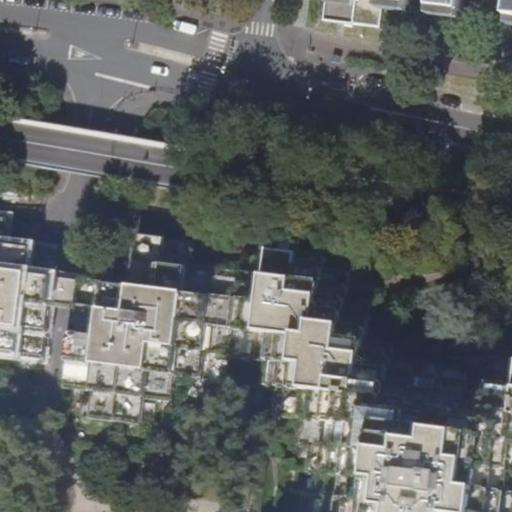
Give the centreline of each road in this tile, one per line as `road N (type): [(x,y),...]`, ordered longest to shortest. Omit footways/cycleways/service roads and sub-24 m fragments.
road 1 (residential): [(254,82),(511,137)]
road 2 (residential): [(0,34),(210,66),(254,82)]
